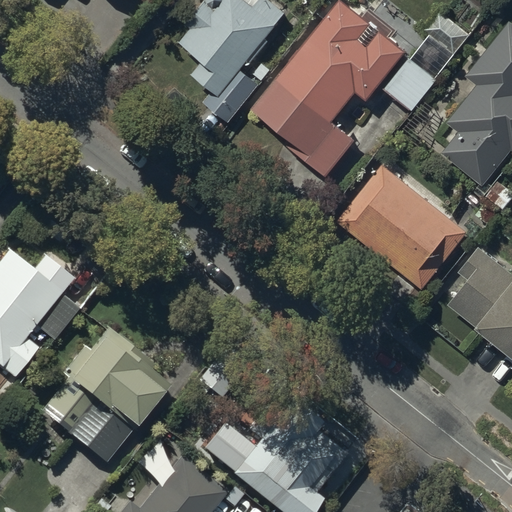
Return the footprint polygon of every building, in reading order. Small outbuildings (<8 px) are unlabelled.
[(241,74),(284,15),(265,0),(260,0),(254,7),(251,5),(249,8),(247,6),(252,0),(205,0),(206,3),(185,28),(190,32),(179,45),(201,66),(191,79),(216,98),(207,110),(228,126),(257,87),(241,74)] [(405,56),(339,3),(252,112),(294,146),(290,151),(325,179),(354,143),(331,124),(354,95),(366,104),(405,56)] [(470,37),(440,13),(424,33),(454,57),(470,37)] [(511,26),(509,24),(466,79),(477,87),(447,125),(459,134),(441,156),(482,188),(511,152),(511,26)] [(437,82),(410,61),(385,93),(412,114),(437,82)] [(467,234),(382,167),(337,225),(422,292),(467,234)] [(511,201),(511,194),(498,182),(485,198),(503,212),(511,201)] [(511,276),(479,250),(459,275),(469,283),(449,308),(478,332),(476,335),(511,364),(511,276)] [(79,309),(8,255),(0,265),(0,396),(13,379),(15,381),(43,344),(31,334),(35,329),(54,343),(79,309)] [(136,433),(163,400),(160,398),(167,389),(127,357),(131,352),(118,341),(112,349),(104,343),(98,350),(94,347),(88,354),(83,350),(66,372),(71,376),(40,414),(106,466),(133,431),(136,433)] [(316,498),(348,455),(316,432),(327,417),(284,385),(247,435),(257,443),(229,480),(272,511),(316,511),(323,503),(316,498)] [(138,511),(129,503),(121,511),(211,511),(221,500),(233,509),(244,497),(233,488),(229,494),(182,456),(138,511)]
